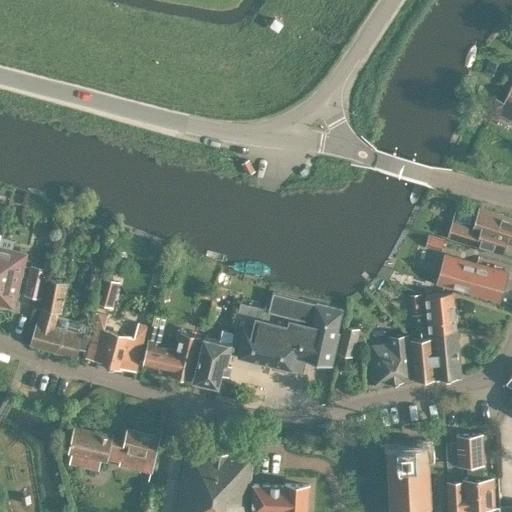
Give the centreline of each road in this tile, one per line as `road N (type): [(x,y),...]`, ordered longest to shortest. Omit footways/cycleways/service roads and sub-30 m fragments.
road 1 (residential): [(0,342),(246,418),(282,421),(482,379),(511,347)]
road 2 (tertiary): [(259,132),(183,123),(0,75)]
